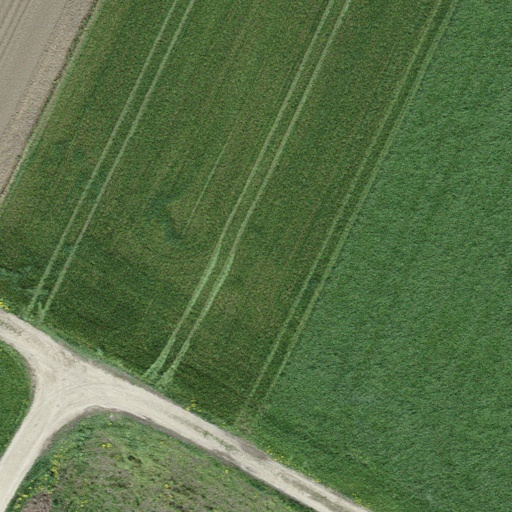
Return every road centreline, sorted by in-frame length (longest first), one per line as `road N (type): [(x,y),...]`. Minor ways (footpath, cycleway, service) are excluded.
road 1 (track): [(333,511),(73,375)]
road 2 (track): [(0,510),(73,375)]
